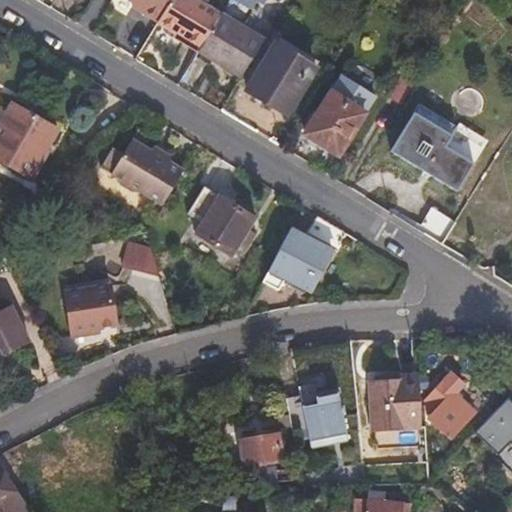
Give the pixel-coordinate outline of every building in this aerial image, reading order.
[(124,0),(131,4),(142,10),(140,14),(155,23),(157,20),(169,0),(124,0)] [(169,0),(157,20),(185,38),(182,42),(196,51),(203,41),(217,19),(219,14),(194,0),(169,0)] [(129,7),(140,14),(142,10),(131,4),(129,7)] [(203,41),(196,51),(195,53),(239,80),(260,45),(217,19),(203,41)] [(272,48),(245,93),(285,118),(313,72),(272,48)] [(401,72),(386,98),(399,106),(415,80),(401,72)] [(329,97),(304,138),(335,156),(360,115),(329,97)] [(419,103),(391,150),(457,189),(485,142),(419,103)] [(11,106),(0,124),(0,164),(33,183),(48,157),(45,156),(58,134),(11,106)] [(42,181),(55,191),(88,151),(75,140),(42,181)] [(100,169),(112,176),(120,186),(135,195),(144,196),(162,207),(183,172),(166,162),(150,153),(131,142),(122,156),(112,150),(100,169)] [(150,153),(166,162),(170,157),(153,147),(150,153)] [(184,215),(200,226),(194,235),(230,257),(238,246),(244,250),(253,235),(246,231),(253,220),(200,188),(184,215)] [(433,210),(420,230),(441,243),(454,223),(433,210)] [(290,228),(258,291),(271,298),(279,288),(295,297),(305,284),(310,285),(330,250),(336,251),(345,236),(315,217),(302,234),(290,228)] [(153,273),(160,247),(130,239),(123,265),(153,273)] [(66,296),(74,338),(91,335),(91,330),(118,325),(111,287),(66,296)] [(0,347),(4,355),(29,342),(11,306),(0,311),(0,347)] [(424,411),(439,426),(449,416),(458,423),(470,411),(451,392),(459,384),(446,371),(425,393),(434,401),(424,411)] [(418,428),(417,422),(416,376),(399,377),(399,381),(368,383),(370,430),(418,428)] [(298,390),(281,393),(288,429),(304,425),(309,446),(325,442),(323,436),(346,431),(337,388),(312,393),(311,387),(309,379),(297,381),(298,390)] [(336,382),(311,387),(312,393),(337,388),(336,382)] [(511,405),(505,399),(473,433),(496,454),(508,441),(511,444),(511,405)] [(449,416),(439,426),(447,434),(458,423),(449,416)] [(323,436),(325,442),(347,438),(346,431),(323,436)] [(275,437),(237,443),(241,465),(258,462),(259,466),(279,462),(275,437)] [(26,511),(27,509),(28,504),(5,470),(0,473),(0,511),(26,511)] [(272,480),(289,481),(289,470),(272,470),(272,480)] [(289,481),(299,481),(296,470),(289,470),(289,481)] [(363,501),(349,499),(347,511),(403,511),(404,507),(378,503),(379,494),(364,492),(363,501)]
